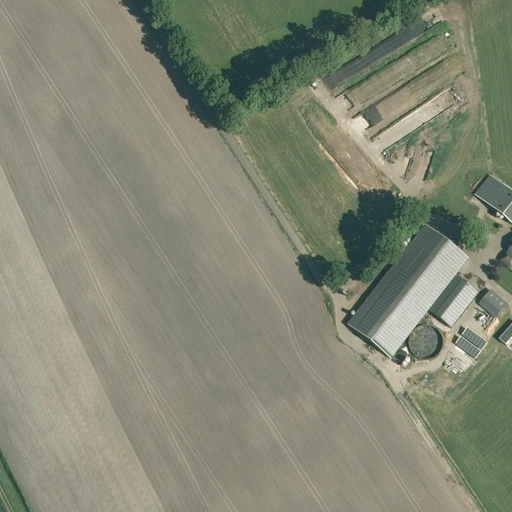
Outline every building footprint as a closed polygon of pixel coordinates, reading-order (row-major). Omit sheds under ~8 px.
[(449,64),(444,67),(448,77),(453,75),(449,64)] [(454,90),(451,96),(460,100),(462,94),(454,90)] [(505,189),(489,176),(474,195),(490,207),(505,189)] [(511,194),(505,189),(490,207),(507,221),(511,215),(511,194)] [(412,330),(467,259),(427,228),(371,298),(412,330)] [(451,328),(478,293),(456,276),(429,311),(451,328)] [(479,301),(496,316),(509,302),(492,286),(479,301)] [(412,330),(403,323),(371,298),(351,325),(349,327),(390,359),(412,330)] [(511,341),(511,326),(496,346),(503,352),(511,341)]
